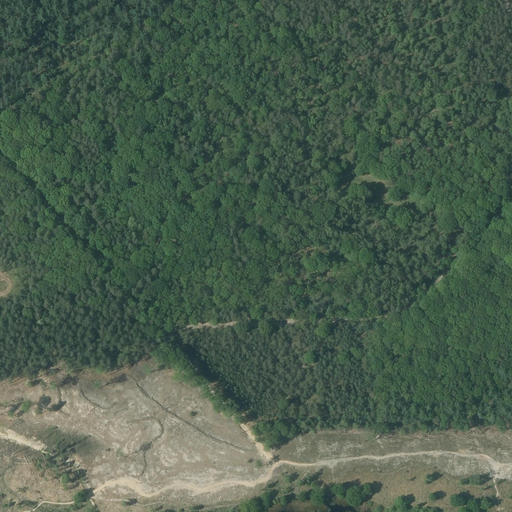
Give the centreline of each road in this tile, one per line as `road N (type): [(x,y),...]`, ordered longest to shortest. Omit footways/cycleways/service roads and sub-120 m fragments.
road 1 (track): [(157,328),(0,151)]
road 2 (track): [(276,462),(157,328)]
